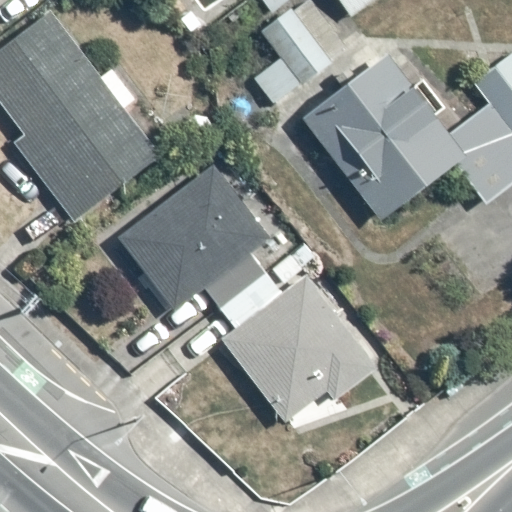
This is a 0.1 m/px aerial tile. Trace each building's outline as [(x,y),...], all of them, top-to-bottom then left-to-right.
[(335,0),(351,20),(377,0),(335,0)] [(254,81),(275,107),(345,52),(304,2),(260,37),(280,61),(254,81)] [(16,144),(74,223),(160,160),(51,12),(0,49),(0,101),(26,137),(16,144)] [(491,105),(447,138),(386,59),(302,123),(379,224),(456,165),(488,207),(511,188),(511,54),(474,83),(491,105)] [(220,313),(269,278),(252,255),(267,244),(212,169),(115,240),(171,315),(204,291),(220,313)] [(221,342),(283,426),(327,394),(336,407),(376,377),(305,281),(283,297),(269,278),(220,313),(235,332),(221,342)]
